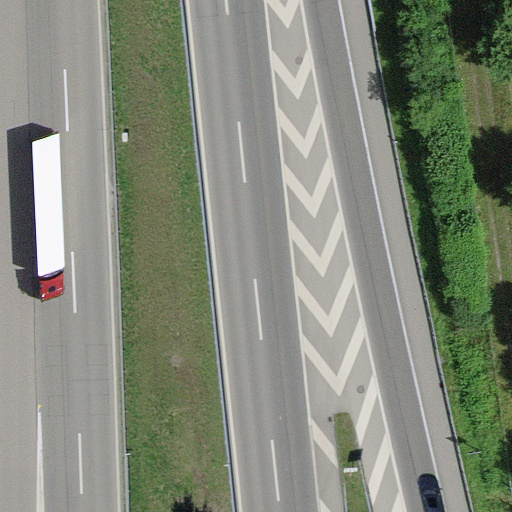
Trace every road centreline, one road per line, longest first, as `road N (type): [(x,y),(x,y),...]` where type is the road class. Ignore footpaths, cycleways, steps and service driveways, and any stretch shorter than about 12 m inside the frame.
road 1 (motorway): [(426,511),(322,0)]
road 2 (motorway): [(280,511),(226,0)]
road 3 (motorway): [(26,0),(39,405)]
road 4 (track): [(511,295),(471,0)]
